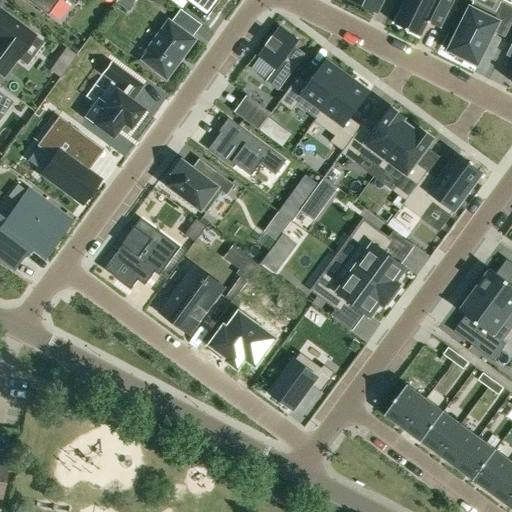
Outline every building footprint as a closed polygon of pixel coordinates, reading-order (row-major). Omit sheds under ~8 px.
[(25,0),(47,16),(58,0),(66,0),(74,5),(78,0),(25,0)] [(168,0),(184,11),(190,3),(210,18),(223,0),(168,0)] [(356,0),(378,10),(382,0),(356,0)] [(407,0),(395,24),(421,37),(428,22),(440,28),(446,17),(454,0),(407,0)] [(474,1),(449,51),(478,65),(486,48),(487,48),(488,46),(487,46),(491,38),(492,39),(493,37),(492,37),(494,32),(505,37),(511,23),(511,6),(501,1),(496,12),(474,1)] [(0,73),(3,76),(16,58),(17,58),(34,35),(0,10),(0,73)] [(141,59),(141,60),(142,60),(166,78),(167,79),(168,78),(167,78),(178,64),(185,55),(185,54),(195,41),(196,40),(195,39),(170,21),(171,21),(170,20),(169,21),(169,22),(142,59),(141,59)] [(267,47),(260,56),(276,68),(266,81),(279,90),(306,54),(295,46),(299,40),(281,27),(274,37),(273,36),(272,37),(273,38),(268,45),(267,44),(266,46),(267,47)] [(59,55),(68,61),(75,53),(66,46),(59,55)] [(298,77),(280,102),(292,111),(298,104),(317,118),(315,121),(348,77),(327,61),(310,85),(298,77)] [(97,99),(84,117),(112,138),(123,124),(130,129),(144,110),(131,100),(142,85),(110,62),(101,73),(118,86),(105,104),(97,99)] [(348,77),(315,121),(335,136),(331,142),(343,151),(362,126),(350,118),(370,92),(348,77)] [(0,117),(11,102),(0,93),(0,117)] [(247,95),(235,112),(259,130),(271,113),(247,95)] [(343,151),(342,153),(354,162),(361,153),(381,167),(413,124),(392,109),(386,117),(374,133),(363,125),(362,126),(343,151)] [(58,116),(36,146),(53,159),(42,174),(80,203),(98,178),(87,171),(74,161),(90,140),(58,116)] [(210,148),(208,150),(234,169),(235,167),(232,164),(235,160),(238,163),(251,173),(259,163),(276,175),(287,161),(229,118),(228,119),(231,122),(223,133),(222,132),(210,148)] [(269,118),(260,130),(268,136),(277,124),(269,118)] [(413,124),(381,167),(401,182),(394,191),(406,200),(427,172),(416,164),(428,148),(434,139),(413,124)] [(406,200),(403,205),(421,218),(433,202),(451,215),(481,174),(457,156),(439,181),(427,172),(406,200)] [(175,175),(168,185),(207,213),(222,192),(227,196),(235,185),(216,171),(209,180),(193,168),(183,161),(174,174),(175,175)] [(317,188),(331,198),(338,189),(324,178),(317,188)] [(0,221),(0,257),(12,266),(28,244),(43,255),(67,221),(29,192),(5,225),(0,221)] [(291,221),(300,210),(287,200),(278,211),(291,221)] [(389,222),(407,235),(413,228),(394,214),(389,222)] [(196,220),(185,235),(195,242),(206,227),(196,220)] [(361,245),(348,262),(392,295),(400,284),(397,281),(406,268),(383,251),(391,240),(364,220),(351,238),(361,245)] [(135,226),(103,269),(131,290),(138,280),(146,285),(155,272),(160,276),(175,255),(135,226)] [(264,262),(277,272),(297,245),(284,236),(264,262)] [(250,258),(238,274),(248,281),(260,265),(250,258)] [(325,273),(312,290),(339,310),(347,299),(371,316),(380,303),(384,306),(392,295),(348,262),(335,280),(325,273)] [(480,283),(475,290),(511,317),(511,284),(496,273),(490,269),(489,270),(488,272),(485,269),(476,281),(480,283)] [(192,272),(162,313),(189,332),(198,320),(201,322),(202,321),(201,320),(206,313),(207,313),(208,312),(205,310),(218,291),(208,284),(209,282),(204,279),(203,280),(192,272)] [(467,294),(458,306),(462,308),(460,310),(459,311),(466,315),(482,327),(470,343),(494,361),(507,344),(503,341),(511,328),(511,317),(475,290),(470,296),(467,294)] [(225,326),(211,345),(229,359),(227,360),(238,368),(246,358),(256,366),(276,339),(240,312),(228,328),(225,326)] [(449,347),(444,354),(454,361),(459,355),(449,347)] [(301,353),(271,393),(293,409),(311,384),(321,392),(335,373),(324,365),(322,368),(301,353)] [(463,368),(468,362),(459,355),(454,361),(463,368)] [(479,380),(489,387),(494,380),(484,373),(479,380)] [(494,380),(489,387),(498,394),(503,387),(494,380)] [(385,415),(386,416),(386,415),(404,428),(426,399),(408,386),(409,385),(408,384),(385,415)] [(443,411),(426,399),(404,428),(421,441),(421,442),(444,411),(443,411)] [(439,454),(461,425),(444,412),(445,411),(444,411),(421,442),(422,443),(422,442),(439,454)] [(478,437),(461,425),(439,454),(456,467),(478,437)] [(478,437),(456,467),(473,480),(474,481),(496,450),(496,449),(495,450),(478,437)] [(496,450),(474,481),(474,480),(491,493),(511,464),(511,462),(497,451),(497,450),(496,450)] [(511,464),(491,493),(509,506),(511,501),(511,464)]
